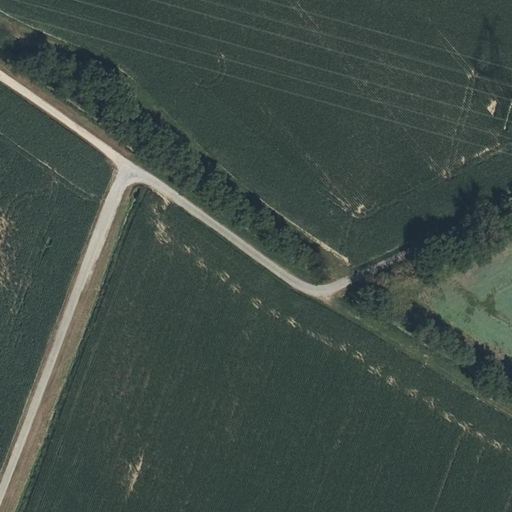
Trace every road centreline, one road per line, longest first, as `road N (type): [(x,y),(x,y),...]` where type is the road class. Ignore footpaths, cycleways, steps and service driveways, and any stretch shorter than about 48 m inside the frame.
road 1 (unclassified): [(2,511),(125,168),(312,289),(346,281),(511,202)]
road 2 (track): [(0,82),(125,168)]
